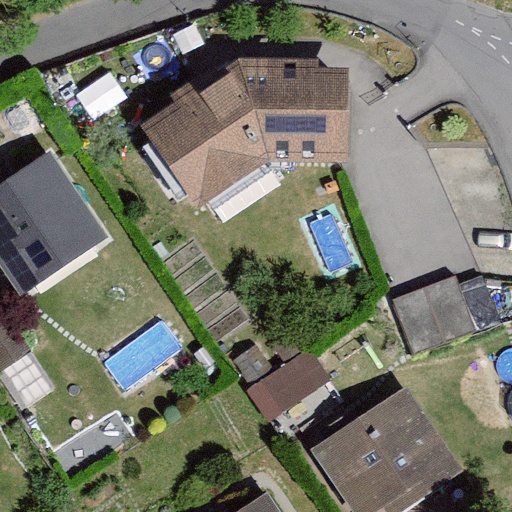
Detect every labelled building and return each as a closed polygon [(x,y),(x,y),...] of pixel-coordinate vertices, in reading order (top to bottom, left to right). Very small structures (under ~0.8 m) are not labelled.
[(149,139),(203,221),(276,174),(354,177),(358,77),(250,74),(149,139)] [(55,162),(0,200),(0,266),(26,303),(112,244),(55,162)] [(397,307),(416,360),(476,339),(457,285),(397,307)] [(0,308),(0,375),(2,380),(32,362),(0,308)] [(320,461),(354,511),(423,511),(471,480),(415,397),(320,461)] [(282,511),(274,499),(253,511),(282,511)]
